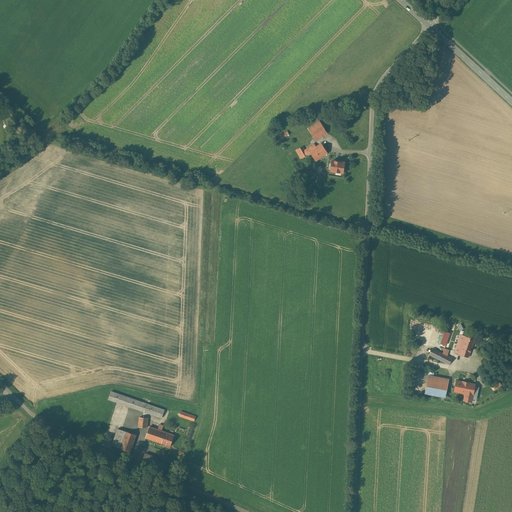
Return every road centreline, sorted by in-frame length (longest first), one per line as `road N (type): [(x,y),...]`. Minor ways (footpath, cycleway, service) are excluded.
road 1 (unclassified): [(353,511),(372,100),(429,26)]
road 2 (unclassified): [(12,394),(42,419),(242,511)]
